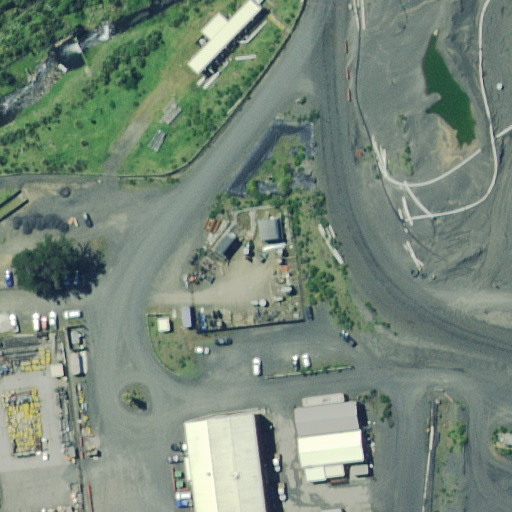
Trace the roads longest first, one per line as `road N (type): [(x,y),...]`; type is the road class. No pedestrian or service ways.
road 1 (track): [(511,401),(406,380),(389,128),(364,50),(330,0)]
road 2 (unclassified): [(100,431),(107,333),(204,176),(300,70),(329,0)]
